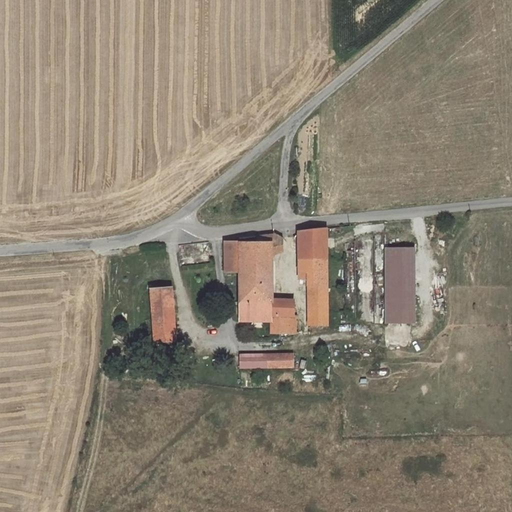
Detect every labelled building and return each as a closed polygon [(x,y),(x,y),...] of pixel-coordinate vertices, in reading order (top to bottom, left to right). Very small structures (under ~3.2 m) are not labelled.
[(309,329),(328,330),(326,230),(296,233),(297,281),(307,282),(309,329)] [(237,244),(238,272),(272,272),(272,255),(282,251),(281,242),(270,238),(270,236),(251,238),(251,244),(237,244)] [(238,272),(237,244),(222,245),(222,275),(238,274),(238,272)] [(415,248),(386,249),(386,323),(416,323),(415,248)] [(272,317),(272,304),(272,272),(238,272),(238,274),(239,318),(269,317),(272,317)] [(170,289),(145,292),(150,343),(175,342),(170,289)] [(291,304),(272,304),(272,317),(269,317),(270,335),(296,334),(296,317),(292,317),(291,304)] [(241,370),(293,370),(293,355),(241,356),(241,370)]
